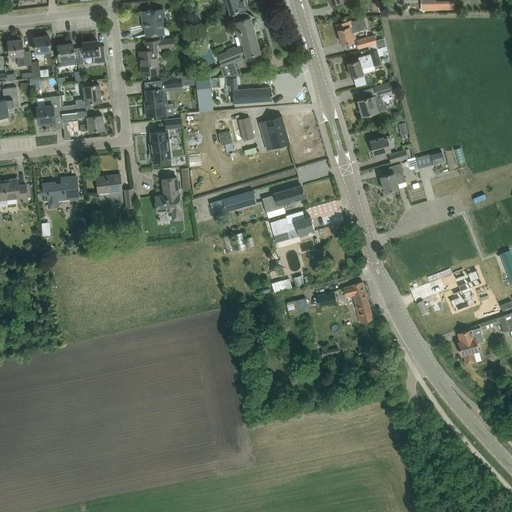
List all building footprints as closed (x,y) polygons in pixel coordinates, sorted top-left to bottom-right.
[(226,0),(230,13),(233,13),(241,10),(242,10),(246,9),(249,8),(246,0),(226,0)] [(436,0),(421,0),(421,11),(455,9),(454,0),(436,1),(436,0)] [(165,9),(160,10),(150,11),(150,10),(147,10),(148,11),(142,12),(143,22),(146,21),(147,34),(165,32),(164,26),(167,26),(165,9)] [(243,45),(218,55),(222,64),(222,65),(236,60),(246,56),(247,56),(249,61),(257,59),(255,53),(260,52),(250,18),(252,15),(244,11),(246,9),(242,10),(241,10),(233,13),(234,15),(227,17),(228,19),(235,23),(237,22),(239,28),(237,30),(238,36),(241,36),(243,45)] [(199,10),(188,13),(191,24),(202,21),(199,10)] [(351,20),(346,22),(336,24),(342,44),(354,41),(352,33),(367,28),(364,17),(352,21),(351,20)] [(374,34),(356,40),(358,48),(368,45),(370,50),(378,48),(377,46),(378,46),(386,44),(384,37),(376,40),(374,34)] [(34,37),(36,52),(36,57),(39,58),(51,57),(49,36),(34,37)] [(146,50),(139,51),(142,75),(148,74),(148,75),(150,75),(150,74),(159,73),(156,48),(174,46),(173,38),(159,40),(155,40),(145,41),(146,50)] [(16,56),(17,66),(31,65),(31,62),(29,51),(23,51),(22,39),(8,40),(10,56),(16,56)] [(97,40),(83,42),(84,56),(92,55),(93,63),(106,61),(104,45),(98,45),(97,40)] [(73,48),(73,43),(58,45),(60,66),(81,63),(79,47),(73,48)] [(359,60),(347,63),(352,77),(361,75),(363,74),(375,71),(373,65),(381,63),(379,56),(383,55),(381,47),(378,48),(370,50),(369,50),(370,54),(369,54),(368,54),(358,57),(359,60)] [(38,61),(31,62),(31,65),(32,78),(40,77),(38,61)] [(82,70),(74,71),(76,83),(84,82),(82,70)] [(62,72),(54,73),(55,82),(62,82),(62,72)] [(193,76),(181,77),(182,84),(194,83),(193,76)] [(181,78),(165,80),(166,89),(182,87),(181,78)] [(270,87),(260,88),(237,90),(236,78),(227,78),(228,86),(230,85),(230,91),(234,91),(235,103),(271,100),(270,87)] [(210,79),(196,80),(199,112),(213,110),(210,79)] [(390,82),(374,87),(377,95),(378,94),(378,95),(381,94),(393,91),(390,82)] [(76,104),(61,105),(62,113),(76,111),(84,110),(86,110),(94,109),(93,102),(101,101),(99,84),(95,85),(95,84),(93,84),(93,85),(83,86),(85,99),(75,100),(76,104)] [(4,99),(0,99),(0,115),(8,115),(7,107),(19,105),(17,87),(3,88),(4,99)] [(147,117),(152,116),(152,117),(154,117),(154,116),(165,115),(162,88),(145,90),(148,107),(146,107),(147,117)] [(368,97),(358,100),(363,115),(372,113),(385,109),(383,101),(381,94),(378,95),(378,94),(377,95),(374,95),(368,97)] [(390,105),(401,102),(399,94),(389,97),(390,105)] [(43,97),(44,106),(37,107),(38,123),(55,121),(54,116),(62,115),(62,113),(61,105),(60,96),(43,97)] [(62,113),(62,115),(65,140),(71,139),(69,122),(77,121),(77,118),(87,116),(86,110),(84,110),(76,111),(62,113)] [(80,124),(81,131),(104,129),(102,115),(87,116),(88,124),(80,124)] [(217,115),(195,115),(195,126),(217,125),(217,115)] [(282,115),(272,118),(260,121),(268,149),(289,143),(282,115)] [(237,141),(254,137),(249,117),(233,121),(237,141)] [(181,118),(165,120),(166,129),(182,127),(181,118)] [(409,134),(406,122),(399,123),(401,135),(409,134)] [(168,131),(160,132),(150,133),(152,150),(150,150),(152,160),(171,158),(168,131)] [(229,137),(224,138),(223,136),(217,137),(218,148),(230,146),(229,137)] [(387,136),(370,141),(374,155),(391,150),(387,136)] [(219,148),(220,157),(262,152),(261,144),(219,148)] [(409,149),(406,149),(389,154),(391,162),(411,156),(409,149)] [(444,161),(442,151),(429,154),(432,164),(444,161)] [(380,176),(385,192),(399,188),(398,183),(405,181),(400,163),(389,167),(391,173),(380,176)] [(417,201),(476,187),(471,166),(412,180),(417,201)] [(190,188),(188,168),(181,168),(183,188),(190,188)] [(122,190),(121,184),(120,174),(96,177),(98,193),(122,190)] [(48,208),(59,207),(58,201),(69,200),(69,201),(79,199),(77,176),(61,178),(62,183),(55,184),(55,182),(43,183),(45,201),(47,201),(48,202),(48,208)] [(157,212),(172,210),(173,219),(182,218),(177,177),(162,179),(164,195),(156,196),(157,212)] [(290,183),(288,177),(263,182),(264,189),(281,185),(281,184),(290,183)] [(18,180),(0,181),(0,205),(6,204),(7,203),(7,198),(17,197),(18,201),(28,200),(27,195),(26,185),(19,186),(18,180)] [(268,196),(262,198),(266,211),(284,206),(284,208),(292,206),(290,201),(295,200),(305,197),(301,185),(292,188),(285,190),(285,191),(268,196)] [(489,188),(473,193),(484,225),(501,219),(499,214),(505,212),(499,194),(492,196),(489,188)] [(132,189),(125,190),(127,208),(135,207),(132,189)] [(226,211),(257,203),(253,190),(222,198),(226,211)] [(219,200),(212,202),(216,213),(222,212),(219,200)] [(289,228),(295,226),(298,236),(305,234),(315,231),(310,216),(301,219),(288,223),(286,217),(277,219),(270,222),(274,234),(280,232),(280,233),(289,230),(289,228)] [(254,240),(253,233),(248,234),(247,228),(237,230),(239,242),(254,240)] [(511,257),(511,256),(502,259),(511,285),(511,257)] [(287,260),(282,261),(284,270),(290,269),(287,260)] [(454,298),(448,300),(450,303),(451,305),(450,305),(450,306),(451,305),(452,307),(451,308),(452,308),(453,310),(452,310),(453,311),(475,302),(472,294),(469,287),(481,283),(476,270),(454,278),(459,290),(452,293),(454,298)] [(314,271),(307,274),(310,281),(317,278),(314,271)] [(296,286),(303,284),(301,278),(301,275),(294,277),(294,280),(296,285),(296,286)] [(273,289),(285,286),(283,280),(272,282),(273,289)] [(346,298),(353,296),(360,322),(373,319),(363,282),(351,285),(352,285),(343,288),(346,298)] [(335,291),(325,293),(318,295),(321,306),(337,302),(335,291)] [(215,302),(223,300),(222,294),(213,296),(215,302)] [(306,298),(295,301),(287,302),(290,314),(298,312),(309,310),(306,298)] [(511,311),(481,324),(483,329),(500,323),(503,332),(511,328),(511,311)] [(464,355),(466,364),(476,361),(474,352),(479,350),(472,329),(466,331),(468,339),(458,342),(462,355),(464,355)] [(331,358),(330,351),(322,352),(323,360),(331,358)]
